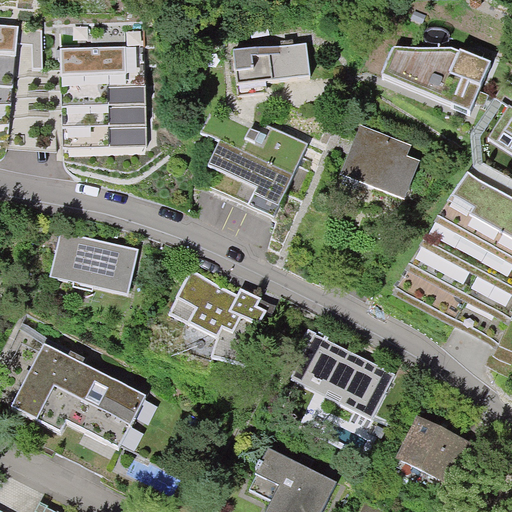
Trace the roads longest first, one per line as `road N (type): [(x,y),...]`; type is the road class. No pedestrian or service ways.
road 1 (residential): [(0,181),(185,230),(416,348),(511,417)]
road 2 (residential): [(115,511),(0,456)]
